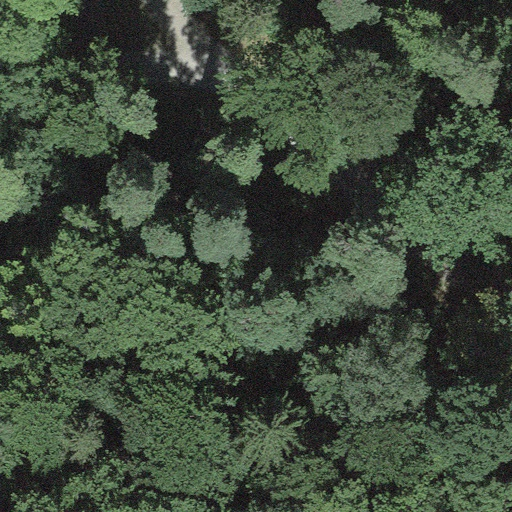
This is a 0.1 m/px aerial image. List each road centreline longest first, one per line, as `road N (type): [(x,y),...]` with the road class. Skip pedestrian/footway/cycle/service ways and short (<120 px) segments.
road 1 (track): [(162,0),(441,266),(511,301)]
road 2 (track): [(144,0),(0,142)]
